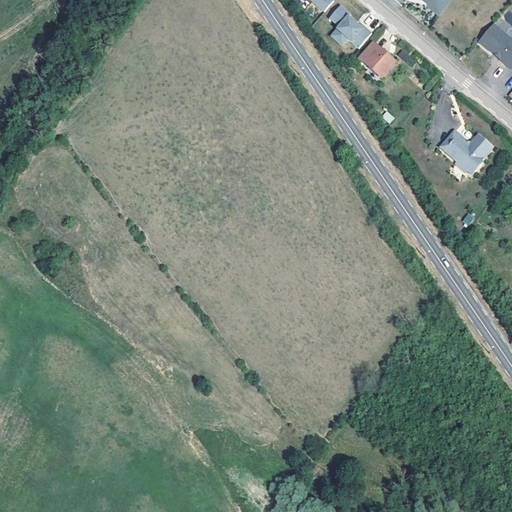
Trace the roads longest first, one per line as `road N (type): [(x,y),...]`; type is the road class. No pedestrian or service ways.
road 1 (secondary): [(511,366),(262,0)]
road 2 (residential): [(370,0),(511,121)]
